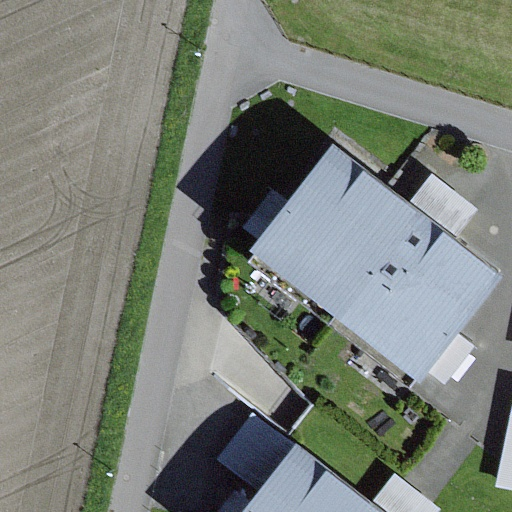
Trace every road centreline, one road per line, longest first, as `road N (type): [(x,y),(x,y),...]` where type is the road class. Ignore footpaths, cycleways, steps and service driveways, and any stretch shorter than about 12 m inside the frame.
road 1 (residential): [(130,511),(229,44)]
road 2 (residential): [(229,44),(511,131)]
